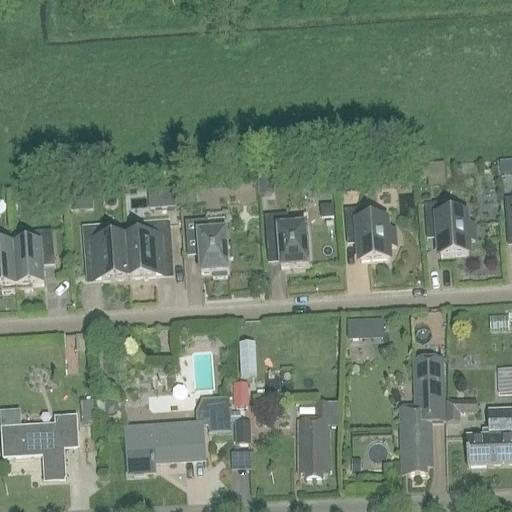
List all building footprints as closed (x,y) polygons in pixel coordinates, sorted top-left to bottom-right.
[(509,162),(496,163),(497,176),(510,175),(509,162)] [(442,164),(416,166),(417,180),(443,178),(442,164)] [(359,173),(340,175),(342,197),(361,195),(359,173)] [(273,180),(258,181),(259,198),(274,197),(273,180)] [(172,189),(145,191),(147,211),(174,209),(172,189)] [(192,193),(177,194),(178,208),(193,207),(192,193)] [(81,194),(66,195),(68,213),(83,212),(81,194)] [(325,206),(318,214),(318,221),(333,219),(332,205),(325,206)] [(447,205),(425,207),(427,237),(439,236),(441,259),(469,257),(468,244),(476,244),(475,227),(466,228),(466,216),(448,217),(447,205)] [(367,211),(345,212),(347,242),(359,241),(361,265),(389,263),(388,250),(396,249),(395,233),(387,233),(386,221),(368,223),(367,211)] [(288,216),(265,218),(267,248),(279,247),(281,271),(309,269),(306,227),(288,228),(288,216)] [(199,253),(200,259),(201,277),(213,276),(213,280),(227,279),(227,275),(229,274),(228,261),(233,261),(232,246),(227,247),(226,233),(208,234),(208,222),(185,224),(187,254),(199,253)] [(126,240),(129,282),(156,280),(155,256),(170,255),(168,225),(142,227),(143,239),(126,240)] [(129,282),(126,240),(109,241),(109,229),(84,231),(86,261),(100,260),(102,284),(129,282)] [(14,248),(17,294),(33,293),(33,289),(44,288),(43,264),(55,263),(52,233),(36,234),(30,241),(30,247),(14,248)] [(17,294),(14,248),(0,248),(0,290),(1,291),(2,296),(17,294)] [(357,324),(347,324),(348,343),(358,343),(357,324)] [(242,375),(259,376),(259,342),(243,342),(242,375)] [(415,410),(399,410),(401,472),(408,471),(408,479),(427,478),(426,471),(433,470),(431,427),(445,426),(442,363),(413,364),(415,410)] [(235,386),(235,410),(248,410),(248,386),(235,386)] [(93,403),(80,403),(81,427),(94,427),(93,403)] [(201,427),(203,429),(208,429),(209,437),(228,436),(226,403),(200,405),(201,427)] [(117,404),(105,404),(106,417),(113,416),(117,411),(117,404)] [(446,404),(446,422),(459,422),(459,413),(479,414),(479,404),(446,404)] [(298,424),(299,478),(305,478),(305,484),(323,484),(323,478),(329,478),(329,430),(337,430),(337,407),(315,408),(315,424),(298,424)] [(489,439),(466,440),(467,470),(511,468),(511,413),(488,415),(489,439)] [(64,453),(79,452),(77,419),(54,420),(55,427),(1,430),(3,462),(46,460),(47,483),(66,482),(64,453)] [(205,464),(203,429),(201,427),(125,432),(128,478),(155,476),(155,468),(205,464)] [(235,427),(235,448),(251,448),(251,427),(235,427)] [(234,454),(234,468),(253,469),(253,454),(234,454)] [(360,462),(352,462),(352,474),(360,474),(360,462)]
